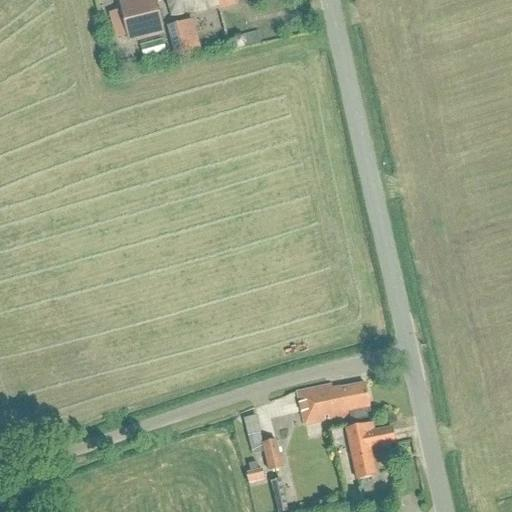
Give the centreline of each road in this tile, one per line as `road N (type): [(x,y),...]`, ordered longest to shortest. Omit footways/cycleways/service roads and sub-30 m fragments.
road 1 (unclassified): [(0,476),(281,383),(409,356)]
road 2 (tertiary): [(409,356),(328,0)]
road 3 (tertiary): [(443,511),(409,356)]
